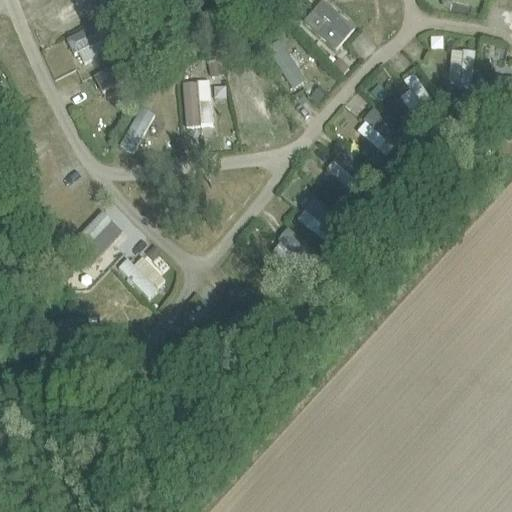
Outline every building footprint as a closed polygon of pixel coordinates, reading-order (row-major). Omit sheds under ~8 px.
[(62,24),(101,4),(98,0),(49,0),(62,24)] [(335,54),(357,30),(324,0),(322,0),(301,23),(335,54)] [(117,20),(110,24),(115,34),(122,31),(117,20)] [(64,42),(78,69),(116,49),(101,22),(64,42)] [(450,85),(475,86),(476,52),(452,51),(450,85)] [(339,61),(332,69),(343,78),(350,71),(339,61)] [(219,64),(209,65),(210,79),(221,78),(219,64)] [(235,64),(227,65),(228,76),(237,75),(235,64)] [(258,118),(253,98),(264,95),(258,73),(232,80),(242,122),(258,118)] [(418,74),(404,81),(410,92),(402,96),(414,118),(435,107),(418,74)] [(213,82),(185,83),(186,130),(214,130),(213,82)] [(321,89),(312,99),(319,105),(328,95),(321,89)] [(464,95),(463,107),(471,107),(472,95),(464,95)] [(373,110),(356,134),(397,163),(406,151),(398,146),(407,134),(373,110)] [(407,118),(402,124),(408,130),(414,124),(407,118)] [(343,150),(326,170),(359,198),(376,178),(343,150)] [(375,155),(370,163),(379,170),(384,162),(375,155)] [(325,226),(334,216),(316,198),(297,218),(326,245),(335,235),(325,226)] [(352,206),(347,212),(357,219),(362,213),(352,206)] [(354,220),(350,225),(357,230),(361,225),(354,220)] [(156,245),(146,255),(153,262),(162,252),(156,245)] [(128,260),(119,270),(150,300),(168,282),(143,258),(135,266),(128,260)] [(322,259),(317,266),(323,271),(329,264),(322,259)] [(257,266),(250,276),(277,296),(284,287),(257,266)] [(82,300),(99,323),(121,307),(113,296),(126,287),(116,274),(82,300)] [(237,307),(208,334),(229,357),(259,330),(237,307)] [(147,308),(140,316),(149,323),(155,315),(147,308)]
